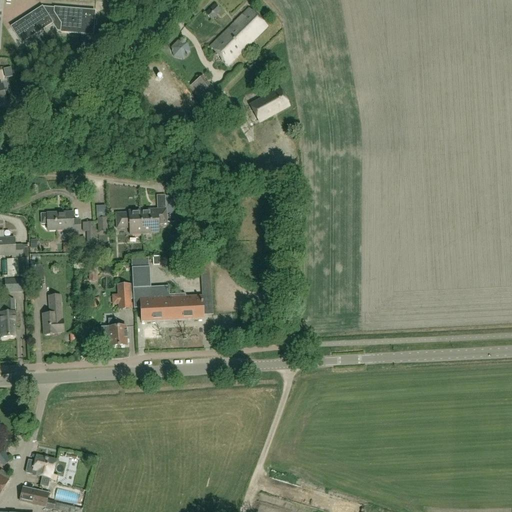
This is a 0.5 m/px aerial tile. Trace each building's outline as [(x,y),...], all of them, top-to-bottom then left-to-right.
[(212,20),(220,10),(215,5),(206,15),(212,20)] [(54,8),(54,9),(42,8),(42,7),(10,27),(21,44),(52,23),(57,31),(60,31),(60,33),(92,36),(94,12),(54,8)] [(227,66),(266,28),(248,9),(209,47),(227,66)] [(186,47),(181,50),(187,60),(192,57),(186,47)] [(280,90),(249,106),(258,124),(289,108),(280,90)] [(165,210),(140,211),(142,234),(159,233),(158,224),(166,224),(165,210)] [(130,234),(142,234),(140,211),(129,212),(129,214),(116,214),(117,228),(130,228),(130,234)] [(70,233),(80,233),(79,221),(73,221),(72,213),(47,214),(47,215),(41,215),(41,225),(47,225),(47,231),(70,231),(70,233)] [(106,219),(98,219),(99,233),(107,232),(106,219)] [(93,259),(93,256),(92,224),(83,224),(83,232),(86,232),(86,249),(83,249),(83,255),(80,255),(80,259),(93,259)] [(28,246),(22,246),(14,246),(14,239),(0,239),(0,256),(12,256),(12,259),(18,259),(19,277),(29,276),(28,246)] [(30,267),(31,280),(33,280),(33,288),(38,288),(38,279),(42,279),(42,266),(38,266),(38,258),(30,258),(30,267)] [(19,277),(17,259),(10,260),(11,277),(19,277)] [(169,287),(150,288),(149,268),(148,259),(131,260),(132,269),(134,305),(140,305),(141,323),(203,320),(201,297),(185,297),(185,294),(169,295),(169,287)] [(96,281),(97,268),(89,267),(89,281),(96,281)] [(5,281),(6,291),(25,290),(24,280),(5,281)] [(131,309),(130,293),(130,285),(118,285),(119,310),(131,309)] [(42,315),(44,336),(56,335),(56,334),(63,333),(62,319),(61,319),(60,297),(48,297),(49,314),(42,315)] [(7,314),(0,314),(0,322),(1,338),(15,337),(14,314),(14,304),(7,304),(7,314)] [(126,327),(116,327),(116,320),(108,320),(108,328),(109,327),(109,328),(102,329),(102,339),(109,339),(109,347),(127,347),(126,327)] [(25,474),(50,480),(51,481),(56,482),(58,476),(52,475),(55,461),(36,457),(34,463),(28,462),(25,474)] [(48,494),(23,488),(20,502),(45,508),(48,494)] [(46,508),(54,510),(56,503),(47,501),(46,508)]
